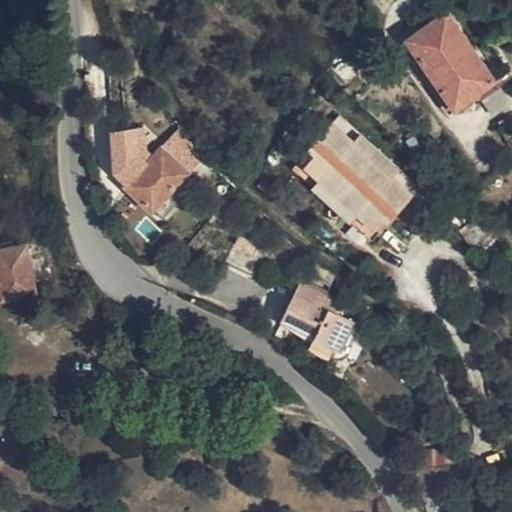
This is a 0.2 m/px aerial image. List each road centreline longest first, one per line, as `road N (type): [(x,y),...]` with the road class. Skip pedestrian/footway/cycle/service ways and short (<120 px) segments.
road 1 (tertiary): [(402,511),(376,464),(294,378),(117,277),(97,249),(70,173),(68,0)]
road 2 (residential): [(441,511),(438,501),(451,480),(482,457),(476,386),(460,339),(413,273),(430,247)]
